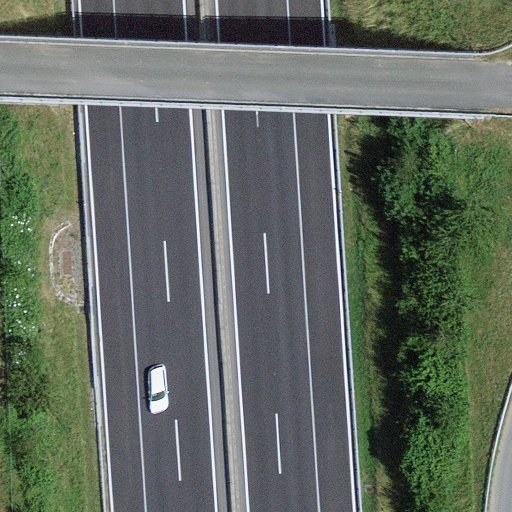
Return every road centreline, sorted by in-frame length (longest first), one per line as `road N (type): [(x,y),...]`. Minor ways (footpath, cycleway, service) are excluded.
road 1 (motorway): [(284,511),(252,0)]
road 2 (motorway): [(150,0),(182,511)]
road 3 (track): [(511,86),(0,66)]
